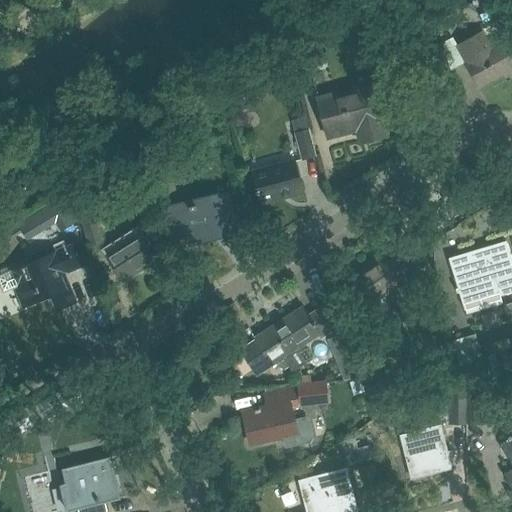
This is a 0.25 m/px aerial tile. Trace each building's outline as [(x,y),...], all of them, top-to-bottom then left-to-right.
[(368,3),(350,14),(355,22),(373,12),(368,3)] [(511,15),(508,7),(507,6),(492,14),(505,37),(491,45),(483,32),(456,47),(480,89),(509,72),(511,75),(511,74),(511,47),(506,37),(511,34),(511,15)] [(447,28),(448,21),(445,16),(436,21),(441,31),(447,28)] [(319,46),(290,53),(297,82),(316,78),(311,60),(322,58),(319,46)] [(318,99),(323,119),(328,139),(366,130),(369,141),(387,137),(373,84),(318,99)] [(240,99),(234,90),(222,98),(229,107),(240,99)] [(306,116),(292,120),(295,132),(309,128),(306,116)] [(308,129),(295,133),(301,158),(315,155),(308,129)] [(161,138),(151,144),(157,153),(167,147),(161,138)] [(303,192),(298,173),(295,160),(251,172),(260,203),(303,192)] [(168,206),(171,216),(176,236),(187,233),(191,245),(237,233),(226,191),(168,206)] [(72,196),(75,206),(87,203),(83,192),(72,196)] [(32,217),(18,225),(27,241),(56,223),(61,233),(77,222),(69,194),(61,199),(32,217)] [(89,247),(102,243),(95,218),(83,222),(89,247)] [(106,255),(112,265),(123,282),(162,258),(144,231),(106,255)] [(511,293),(511,260),(506,242),(449,259),(463,304),(500,293),(501,297),(511,293)] [(8,272),(0,275),(0,284),(3,293),(15,288),(15,289),(23,307),(50,296),(56,311),(72,304),(66,292),(59,275),(64,273),(86,263),(78,243),(55,252),(44,257),(39,254),(31,257),(30,263),(18,268),(8,272)] [(347,283),(357,300),(363,309),(407,280),(414,289),(425,282),(419,271),(429,264),(416,244),(395,258),(390,252),(378,260),(379,262),(347,283)] [(338,328),(335,323),(324,306),(308,317),(302,309),(255,339),(257,341),(241,351),(256,375),(318,335),(321,339),(338,328)] [(234,310),(219,317),(225,330),(240,323),(234,310)] [(342,332),(354,351),(368,342),(355,324),(342,332)] [(332,339),(348,378),(359,374),(341,334),(332,339)] [(464,338),(451,342),(466,390),(496,380),(488,356),(471,362),(464,338)] [(350,382),(354,395),(366,391),(362,378),(350,382)] [(297,387),(285,390),(265,395),(268,408),(243,413),(250,445),(282,437),(285,449),(311,443),(314,438),(310,420),(305,417),(293,420),(291,409),(300,407),(329,404),(326,381),(296,384),(297,387)] [(450,425),(466,425),(467,399),(467,391),(449,395),(450,425)] [(383,413),(377,392),(367,395),(373,416),(383,413)] [(482,424),(482,399),(467,399),(466,425),(482,424)] [(400,435),(407,460),(412,479),(451,469),(440,425),(400,435)] [(511,501),(511,437),(500,445),(511,463),(511,469),(507,472),(511,479),(507,481),(511,489),(511,490),(507,493),(511,501)] [(358,453),(357,449),(355,440),(342,443),(347,466),(361,463),(358,453)] [(372,460),(369,446),(357,449),(358,453),(361,463),(372,460)] [(324,460),(321,450),(313,453),(316,462),(324,460)] [(78,511),(106,511),(104,502),(119,498),(110,459),(62,471),(65,484),(60,485),(66,511),(68,511),(78,510),(78,511)] [(303,477),(314,474),(312,465),(301,468),(303,477)] [(357,511),(353,493),(346,469),(299,482),(306,511),(357,511)]
